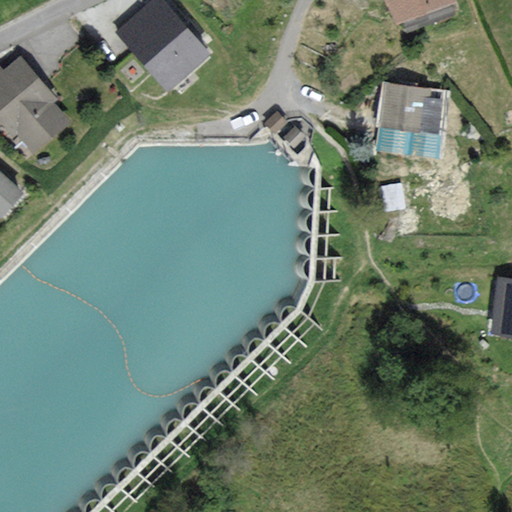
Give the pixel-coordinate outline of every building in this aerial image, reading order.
[(207,52),(159,0),(155,0),(120,32),(170,86),(207,52)] [(394,0),(402,18),(451,0),(394,0)] [(0,118),(18,140),(28,133),(39,147),(66,125),(50,105),(55,101),(22,61),(4,75),(0,69),(0,118)] [(442,92),(385,85),(380,123),(437,130),(442,92)] [(285,121),(278,113),(267,123),(274,130),(285,121)] [(303,135),(296,128),(286,138),(292,145),(303,135)] [(0,174),(0,211),(3,214),(21,193),(0,174)] [(491,333),(511,335),(511,280),(498,279),(491,333)]
